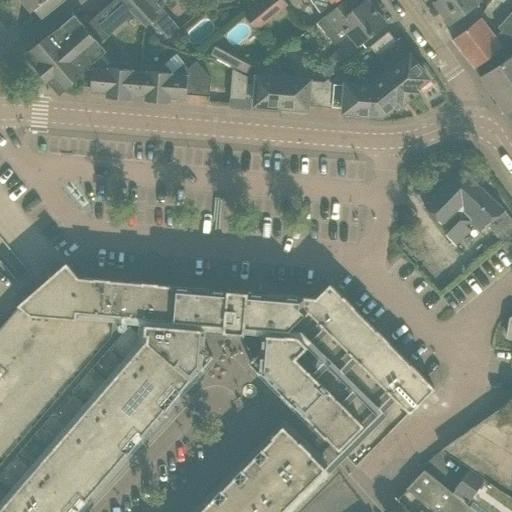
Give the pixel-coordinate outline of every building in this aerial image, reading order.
[(21,0),(31,12),(34,9),(41,19),(64,0),(21,0)] [(120,0),(113,0),(108,5),(123,23),(133,14),(120,0)] [(156,11),(145,0),(120,0),(133,14),(145,27),(152,21),(159,14),(156,11)] [(145,0),(156,11),(162,7),(168,1),(167,0),(145,0)] [(256,30),(287,4),(283,0),(261,0),(244,15),(256,30)] [(311,0),(320,12),(335,0),(311,0)] [(364,0),(357,6),(352,0),(343,0),(316,22),(329,38),(343,27),(358,45),(386,23),(367,0),(364,0)] [(435,0),(433,2),(450,24),(466,13),(477,4),(481,0),(435,0)] [(159,14),(152,21),(167,38),(179,28),(162,7),(156,11),(159,14)] [(480,76),(511,56),(503,45),(511,34),(511,11),(497,27),(501,31),(496,37),(492,33),(480,17),(467,27),(452,40),(480,76)] [(47,35),(24,54),(36,68),(38,66),(49,78),(47,80),(49,83),(50,83),(59,94),(74,81),(77,85),(83,86),(84,68),(93,68),(93,60),(98,56),(99,57),(106,51),(99,43),(84,26),(74,14),(61,25),(62,25),(48,36),(47,35)] [(84,26),(99,43),(112,32),(97,15),(84,26)] [(396,41),(388,31),(369,46),(377,56),(396,41)] [(211,55),(247,75),(254,62),(218,42),(211,55)] [(317,66),(327,78),(349,60),(339,48),(317,66)] [(386,67),(411,97),(415,94),(412,90),(428,78),(419,66),(423,62),(415,52),(410,55),(401,62),(388,68),(387,67),(386,67)] [(480,76),(492,94),(511,81),(511,55),(511,56),(480,76)] [(84,68),(83,86),(91,86),(90,90),(106,92),(106,97),(127,99),(128,93),(138,94),(140,71),(133,71),(133,69),(107,67),(99,57),(98,56),(93,60),(93,68),(84,68)] [(140,71),(138,94),(148,95),(148,100),(169,102),(170,97),(186,98),(186,94),(209,96),(210,77),(196,61),(188,68),(184,63),(173,72),(147,70),(147,72),(140,71)] [(411,97),(386,67),(385,68),(387,69),(378,81),(373,85),(370,114),(382,115),(403,98),(406,101),(411,97)] [(280,109),(283,72),(282,74),(268,77),(257,76),(256,84),(247,83),(247,76),(232,69),(231,79),(230,99),(245,100),(245,98),(255,98),(254,105),(280,107),(280,108),(280,109)] [(284,72),(283,72),(280,109),(281,109),(281,107),(307,109),(307,105),(319,106),(321,81),(298,79),(284,74),(284,72)] [(370,114),(373,85),(365,76),(364,77),(365,77),(357,84),(334,82),(331,107),(343,108),(343,112),(370,114)] [(331,82),(328,78),(324,81),(321,81),(319,106),(331,107),(334,82),(331,82)] [(511,81),(492,94),(504,113),(506,111),(507,111),(511,107),(511,81)] [(487,224),(502,244),(511,235),(511,220),(505,211),(461,169),(424,206),(447,230),(444,232),(456,247),(462,253),(463,252),(456,244),(470,230),(469,229),(473,225),(479,231),(487,224)] [(432,254),(419,266),(440,289),(453,277),(432,254)] [(0,511),(74,511),(88,498),(87,497),(125,452),(126,453),(144,432),(143,432),(163,409),(164,409),(182,389),(181,388),(201,365),(202,366),(203,348),(205,328),(205,321),(225,323),(224,330),(234,331),(244,332),(245,325),(264,326),(263,334),(262,348),(261,349),(260,372),(261,370),(356,465),(434,387),(330,284),(316,297),(267,293),(236,291),(208,288),(79,277),(66,262),(19,304),(19,305),(0,327),(0,511)] [(511,398),(503,406),(511,409),(511,398)] [(511,409),(503,406),(471,428),(511,452),(511,409)] [(274,437),(264,447),(309,492),(330,472),(284,426),(273,437),(274,437)] [(504,492),(511,496),(511,452),(471,428),(442,449),(471,471),(483,478),(504,492)] [(288,511),(289,511),(309,492),(264,447),(263,446),(253,457),(253,458),(244,468),(288,511)] [(247,511),(288,511),(244,468),(243,467),(232,477),(233,478),(223,488),(247,511)] [(478,511),(453,492),(424,469),(405,489),(435,511),(478,511)] [(454,489),(470,499),(482,479),(466,469),(454,489)] [(470,499),(467,503),(478,511),(511,511),(511,496),(504,492),(483,478),(482,479),(470,499)] [(247,511),(223,488),(223,487),(212,498),(213,499),(199,511),(247,511)]
